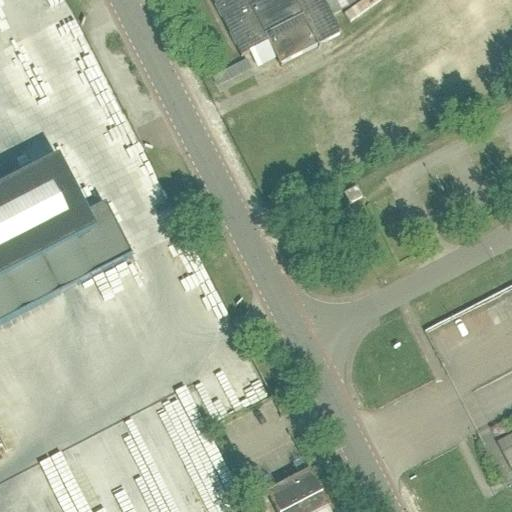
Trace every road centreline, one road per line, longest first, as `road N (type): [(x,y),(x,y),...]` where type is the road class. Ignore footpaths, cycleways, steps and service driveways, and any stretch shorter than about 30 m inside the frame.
road 1 (tertiary): [(303,350),(122,0)]
road 2 (unclassified): [(303,350),(511,240)]
road 3 (tertiary): [(387,511),(303,350)]
